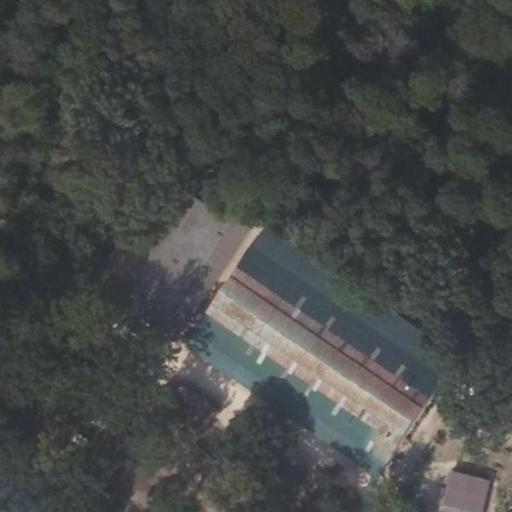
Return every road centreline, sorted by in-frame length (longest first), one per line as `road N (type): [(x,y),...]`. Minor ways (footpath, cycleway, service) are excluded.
road 1 (track): [(235,511),(122,450)]
road 2 (track): [(411,0),(511,75)]
